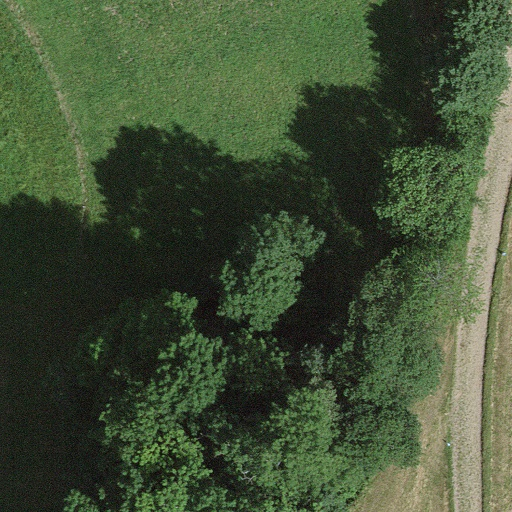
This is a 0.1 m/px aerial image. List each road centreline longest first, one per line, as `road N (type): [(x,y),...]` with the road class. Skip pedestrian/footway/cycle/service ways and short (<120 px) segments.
road 1 (track): [(446,0),(451,109),(335,431),(282,511)]
road 2 (track): [(500,0),(511,73),(477,288),(470,511)]
